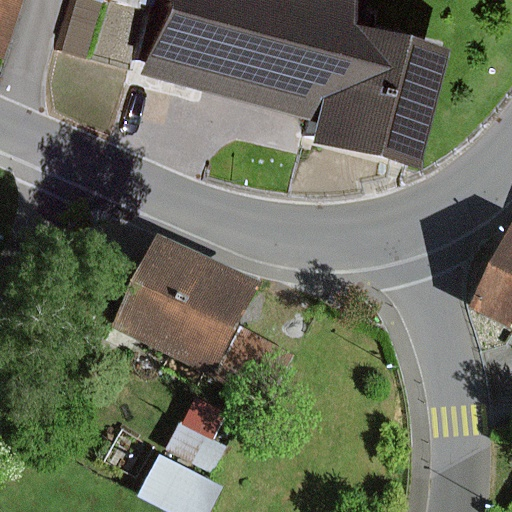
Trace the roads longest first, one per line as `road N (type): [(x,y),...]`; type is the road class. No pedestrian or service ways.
road 1 (residential): [(13,124),(64,160),(258,230),(347,236),(422,219)]
road 2 (residential): [(422,219),(463,364),(471,418),(468,511)]
road 3 (residential): [(13,124),(50,0)]
